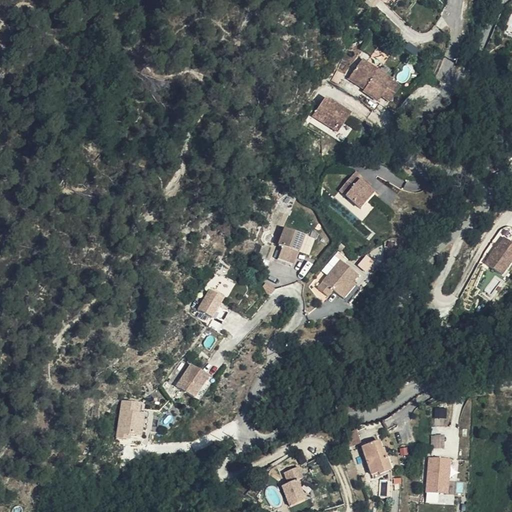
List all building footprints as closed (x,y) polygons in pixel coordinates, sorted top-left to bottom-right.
[(369,57),(358,73),(374,84),(371,87),(370,89),(385,99),(389,93),(397,99),(407,85),(397,78),(398,77),(369,57)] [(358,73),(356,76),(371,87),(374,84),(358,73)] [(320,113),(345,130),(358,112),(333,95),(320,113)] [(341,188),(363,208),(376,193),(370,188),(372,185),(357,171),(341,188)] [(280,257),(294,263),(305,235),(286,228),(280,244),(284,246),(280,257)] [(511,241),(506,236),(486,261),(503,274),(511,263),(511,241)] [(367,256),(359,265),(366,270),(374,261),(367,256)] [(342,295),(353,282),(360,273),(342,259),(319,287),(330,296),(335,290),(342,295)] [(357,285),(353,282),(342,295),(345,298),(357,285)] [(227,300),(213,291),(202,312),(227,326),(234,313),(224,307),(227,300)] [(193,364),(179,385),(196,396),(210,375),(193,364)] [(140,412),(141,401),(124,399),(118,436),(131,438),(131,433),(142,435),(146,413),(140,412)] [(362,442),(358,430),(349,433),(352,445),(362,442)] [(379,440),(370,443),(372,449),(365,451),(373,474),(380,472),(380,473),(392,469),(386,450),(383,451),(379,440)] [(370,443),(362,445),(365,451),(372,449),(370,443)] [(452,458),(431,457),(429,475),(431,475),(430,480),(429,480),(428,492),(450,493),(452,458)] [(308,500),(302,478),(304,477),(301,467),(285,471),(289,484),(283,485),(289,505),(308,500)]
